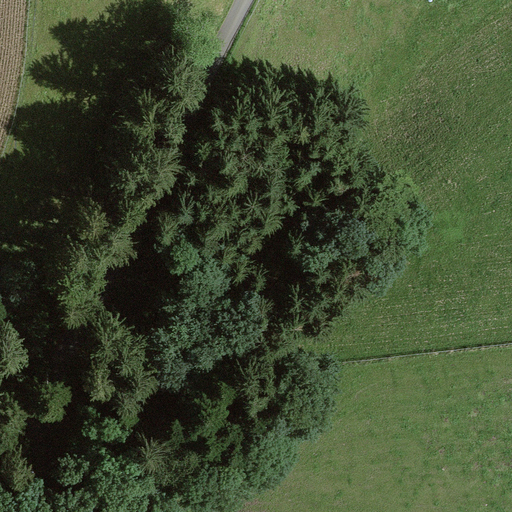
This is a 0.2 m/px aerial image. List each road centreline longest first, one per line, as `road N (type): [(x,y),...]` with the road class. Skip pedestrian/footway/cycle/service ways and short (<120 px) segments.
road 1 (residential): [(103,511),(73,498),(48,469),(39,407),(245,0)]
road 2 (track): [(131,230),(136,322),(153,357),(180,366),(237,345),(281,340)]
